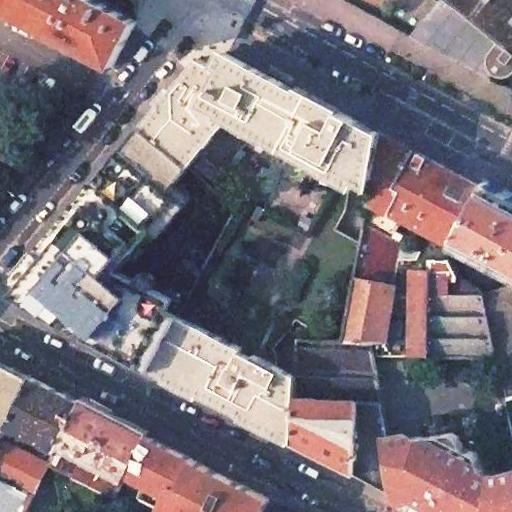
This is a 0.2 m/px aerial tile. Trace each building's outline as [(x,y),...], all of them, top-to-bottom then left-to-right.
[(136,21),(96,0),(0,0),(0,5),(113,65),(136,21)] [(499,41),(448,0),(440,0),(411,35),(447,55),(490,77),(493,73),(491,72),(488,67),(487,63),(487,58),(489,53),(499,41)] [(511,0),(448,0),(499,41),(489,53),(487,58),(487,63),(488,67),(491,72),(493,73),(495,75),(500,76),(504,77),(509,76),(511,73),(511,0)] [(371,191),(382,133),(358,120),(252,64),(228,51),(219,68),(198,57),(140,126),(189,166),(203,153),(222,169),(253,135),(324,173),(327,168),(339,175),(348,179),(371,191)] [(189,166),(140,126),(53,228),(10,280),(21,288),(13,300),(84,336),(149,370),(179,315),(108,269),(189,166)] [(369,200),(452,245),(456,236),(483,187),(432,160),(382,133),(371,191),(369,200)] [(511,202),(483,187),(456,236),(511,265),(511,202)] [(419,250),(365,221),(361,241),(342,340),(373,342),(375,355),(496,358),(483,293),(482,290),(458,277),(447,253),(449,249),(427,236),(419,250)] [(511,284),(483,293),(496,358),(505,399),(511,397),(511,284)] [(242,347),(179,315),(149,370),(172,382),(224,409),(273,433),(292,443),(296,374),(254,353),(252,356),(240,350),(242,347)] [(389,442),(375,355),(373,342),(342,340),(298,338),(296,374),(292,443),(346,471),(398,497),(395,477),(389,442)] [(0,436),(6,424),(30,377),(0,361),(0,436)] [(41,442),(56,449),(59,443),(80,402),(55,389),(30,377),(6,424),(0,436),(0,477),(33,494),(48,464),(49,463),(18,447),(25,434),(33,438),(31,442),(39,446),(41,442)] [(59,443),(125,476),(146,435),(109,417),(98,411),(80,402),(59,443)] [(511,511),(511,469),(494,473),(484,467),(474,439),(444,433),(389,442),(395,477),(398,497),(426,511),(511,511)] [(262,511),(270,498),(250,488),(229,477),(146,435),(125,476),(121,484),(114,498),(101,491),(103,498),(81,503),(72,499),(59,503),(50,506),(47,511),(262,511)] [(121,484),(55,451),(49,463),(48,464),(70,475),(101,491),(114,498),(121,484)] [(101,491),(70,475),(54,478),(59,503),(72,499),(81,503),(103,498),(101,491)] [(0,511),(24,511),(33,494),(0,477),(0,511)]
